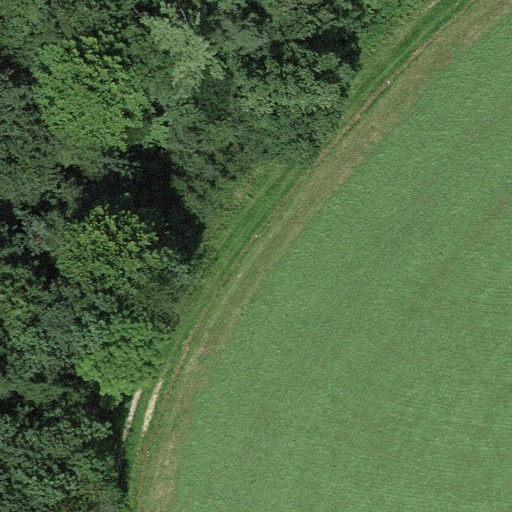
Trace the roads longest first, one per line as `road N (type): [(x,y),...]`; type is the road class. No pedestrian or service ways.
road 1 (track): [(452,0),(318,113),(183,288),(132,511)]
road 2 (track): [(254,196),(179,0)]
